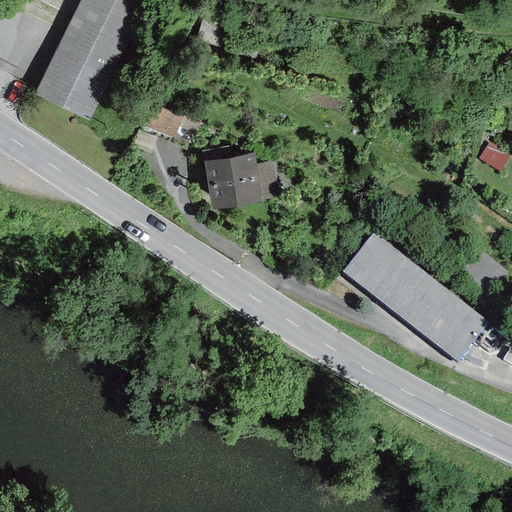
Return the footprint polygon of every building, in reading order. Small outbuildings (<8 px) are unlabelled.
[(80,0),(34,94),(89,121),(144,8),(138,6),(141,0),(80,0)] [(183,117),(153,104),(144,126),(173,138),(183,117)] [(204,162),(212,209),(278,199),(273,162),(256,164),(254,153),(204,162)] [(488,322),(373,232),(342,271),(457,362),(488,322)] [(509,271),(478,249),(463,271),(494,293),(509,271)]
